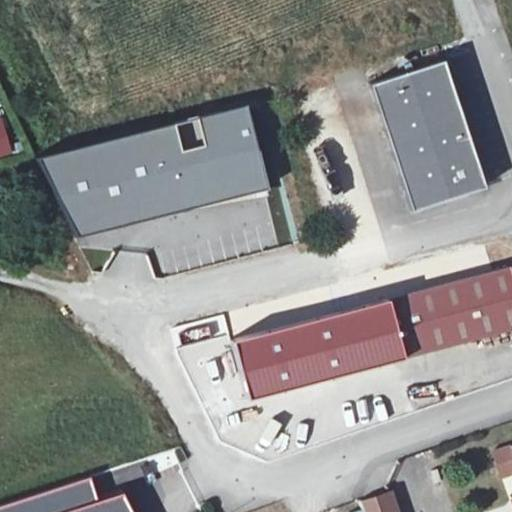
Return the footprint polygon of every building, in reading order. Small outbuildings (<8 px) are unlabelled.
[(410,209),(466,190),(456,161),(473,155),(440,57),(367,82),(410,209)] [(74,236),(266,188),(244,103),(34,156),(36,161),(55,198),(74,236)] [(456,161),(466,190),(483,184),(473,155),(456,161)] [(114,280),(150,278),(148,250),(112,253),(114,280)] [(386,299),(400,356),(511,326),(511,286),(507,267),(386,299)] [(511,445),(493,452),(500,475),(511,470),(511,445)] [(359,511),(390,511),(387,501),(359,511)]
